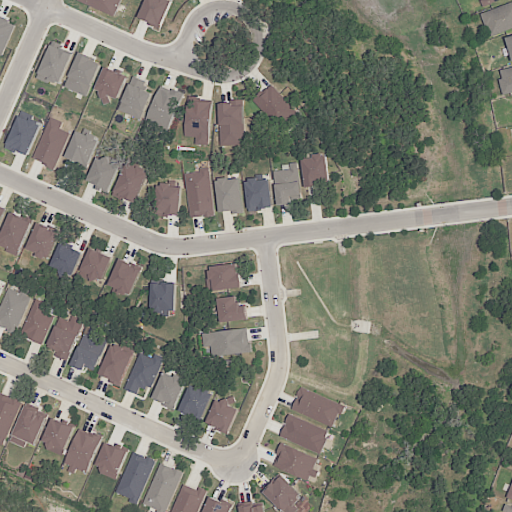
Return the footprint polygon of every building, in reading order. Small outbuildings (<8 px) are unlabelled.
[(83,0),(119,0),(114,13),(83,0)] [(136,16),(143,0),(170,0),(173,1),(161,27),(136,16)] [(511,2),(511,27),(491,36),(483,14),(511,2)] [(16,23),(0,16),(0,59),(1,60),(16,23)] [(38,72),(50,43),(72,52),(59,81),(38,72)] [(86,93),(65,84),(78,54),(99,63),(86,93)] [(96,92),(106,67),(126,76),(116,101),(96,92)] [(511,68),(511,91),(503,94),(498,72),(511,68)] [(251,99),(271,81),(292,106),(272,124),(251,99)] [(151,92),(139,119),(118,110),(129,83),(151,92)] [(146,119),(161,84),(182,93),(167,128),(146,119)] [(211,101),(210,139),(183,138),(184,107),(194,108),(194,100),(211,101)] [(245,105),(246,141),(219,142),(218,106),(245,105)] [(4,141),(16,112),(40,122),(28,151),(4,141)] [(34,157),(50,119),(61,123),(58,128),(69,133),(56,166),(34,157)] [(65,153),(75,128),(101,139),(91,164),(65,153)] [(306,183),(303,154),(326,151),(330,180),(306,183)] [(91,177),(99,157),(121,166),(113,187),(91,177)] [(149,171),(137,199),(117,191),(129,162),(149,171)] [(274,169),(297,166),(301,194),(291,196),(292,201),(278,203),(274,169)] [(187,172),(212,169),(217,211),(192,214),(187,172)] [(273,204),(246,208),(242,178),(270,175),(273,204)] [(220,207),(216,179),(237,177),(240,205),(220,207)] [(153,185),(183,182),(185,214),(156,217),(153,185)] [(0,238),(12,212),(33,221),(21,248),(0,238)] [(27,251),(39,224),(59,232),(47,260),(27,251)] [(52,261),(61,241),(82,250),(73,270),(52,261)] [(81,267),(91,245),(114,255),(104,278),(81,267)] [(109,282),(119,259),(142,270),(132,292),(109,282)] [(212,288),(209,263),(238,259),(241,284),(212,288)] [(176,283),(174,311),(146,308),(148,281),(176,283)] [(16,330),(0,323),(0,309),(11,285),(31,294),(16,330)] [(214,322),(212,295),(237,293),(238,303),(249,303),(250,320),(214,322)] [(19,334),(33,302),(54,311),(40,343),(19,334)] [(46,347),(61,313),(81,322),(66,356),(46,347)] [(213,355),(211,330),(245,328),(246,353),(213,355)] [(73,361),(84,334),(105,344),(94,370),(73,361)] [(120,384),(99,375),(113,342),(134,351),(120,384)] [(126,388),(142,351),(164,361),(151,390),(138,385),(135,392),(126,388)] [(173,403),(153,394),(163,370),(183,378),(173,403)] [(200,416),(179,407),(190,381),(211,390),(200,416)] [(297,409),(306,388),(342,403),(338,411),(333,424),(297,409)] [(0,437),(0,397),(19,405),(4,439),(0,437)] [(227,434),(203,423),(213,399),(237,410),(227,434)] [(31,442),(12,434),(24,406),(43,415),(31,442)] [(283,434),(292,414),(332,431),(323,451),(283,434)] [(60,452),(41,444),(52,419),(71,428),(60,452)] [(87,472),(65,463),(80,429),(102,439),(87,472)] [(271,465),(281,442),(320,458),(310,482),(271,465)] [(116,477),(96,468),(106,444),(126,453),(116,477)] [(158,460),(139,502),(116,492),(136,450),(158,460)] [(166,511),(145,503),(164,462),(184,471),(166,511)] [(511,469),(500,466),(496,478),(511,483),(507,499),(511,500),(511,469)] [(287,479),(297,504),(276,511),(273,511),(264,488),(287,479)] [(198,511),(173,511),(185,486),(198,492),(200,487),(208,491),(198,511)] [(233,508),(231,511),(203,511),(210,498),(233,508)] [(234,511),(234,505),(263,502),(263,511),(234,511)] [(511,505),(511,511),(506,511),(502,510),(505,503),(511,505)]
